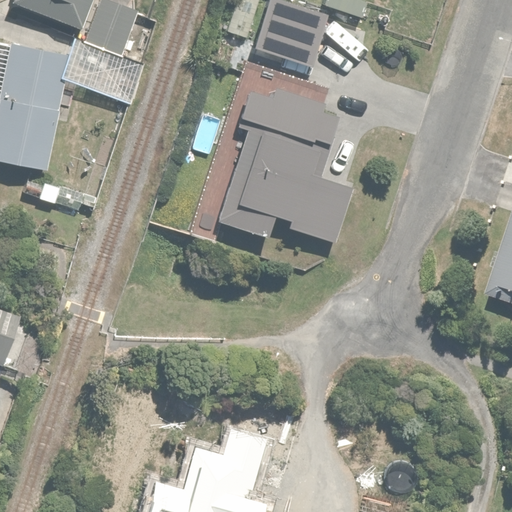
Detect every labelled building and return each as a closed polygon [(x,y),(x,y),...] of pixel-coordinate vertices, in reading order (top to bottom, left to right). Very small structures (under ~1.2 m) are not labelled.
[(96,0),(15,0),(12,10),(85,34),(96,0)] [(58,84),(63,86),(130,109),(145,66),(123,58),(139,12),(103,0),(89,43),(73,38),(67,58),(58,84)] [(324,18),(270,3),(256,53),(310,68),(324,18)] [(0,166),(45,173),(61,55),(0,46),(0,166)] [(323,112),(276,96),(274,102),(251,95),(239,131),(262,138),(250,173),(236,168),(218,222),(265,238),(271,219),(286,224),(323,112)] [(511,240),(496,300),(511,304),(511,240)] [(24,318),(0,309),(0,365),(6,367),(24,318)] [(220,460),(202,455),(186,511),(244,511),(261,453),(225,443),(220,460)]
